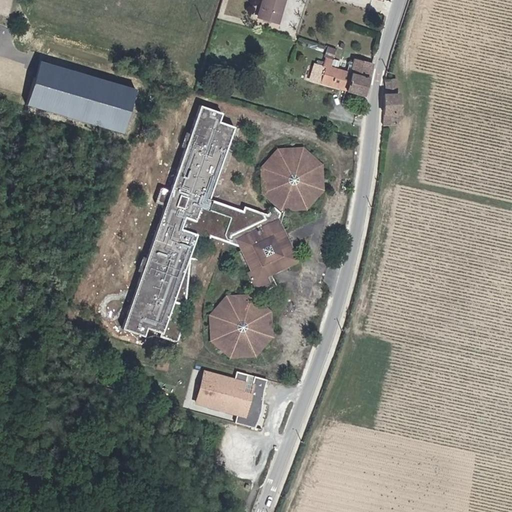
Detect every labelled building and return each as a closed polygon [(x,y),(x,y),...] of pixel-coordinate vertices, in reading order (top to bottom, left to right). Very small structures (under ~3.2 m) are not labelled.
[(278,0),(257,0),(251,25),(270,30),(278,0)] [(331,62),(326,83),(362,91),(366,70),(371,52),(339,44),(338,50),(334,50),(332,55),(331,62)] [(306,77),(326,83),(331,62),(322,60),(323,53),(318,52),(313,50),(306,77)] [(138,90),(41,62),(28,105),(126,133),(138,90)] [(398,83),(383,83),(382,92),(398,92),(398,83)] [(379,94),(378,121),(398,120),(398,93),(398,92),(382,92),(382,93),(379,94)] [(199,103),(133,331),(150,335),(152,328),(171,333),(200,232),(188,229),(192,216),(208,221),(236,124),(226,121),(228,112),(199,103)] [(306,146),(279,146),(257,172),(265,178),(265,196),(281,209),(309,209),(326,189),(326,163),(306,146)] [(281,217),(235,237),(258,289),(274,283),(271,275),(301,262),(281,217)] [(214,293),(215,354),(261,353),(261,345),(275,345),(275,306),(250,306),(250,293),(214,293)] [(274,378),(244,368),(241,376),(213,367),(205,389),(216,393),(214,401),(243,410),(263,416),(267,405),(270,389),(274,378)] [(203,397),(214,401),(216,393),(205,389),(203,397)] [(240,419),(260,426),(263,416),(243,410),(240,419)]
